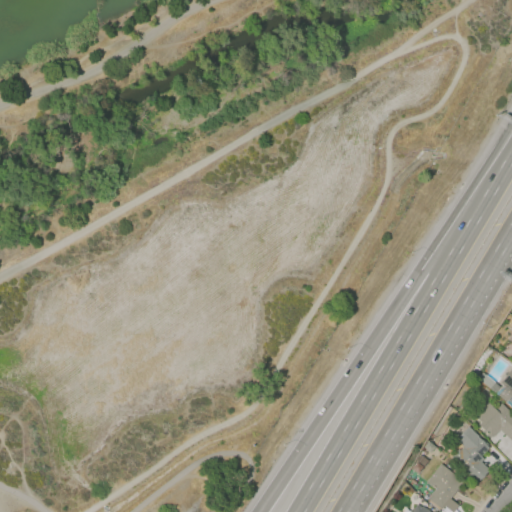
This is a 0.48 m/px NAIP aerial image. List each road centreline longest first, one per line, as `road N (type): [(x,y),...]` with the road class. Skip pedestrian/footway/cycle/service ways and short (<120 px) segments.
road 1 (motorway): [(343,511),(511,229)]
road 2 (motorway): [(420,269),(258,511)]
road 3 (motorway): [(448,262),(298,511)]
road 4 (motorway): [(511,151),(448,262)]
